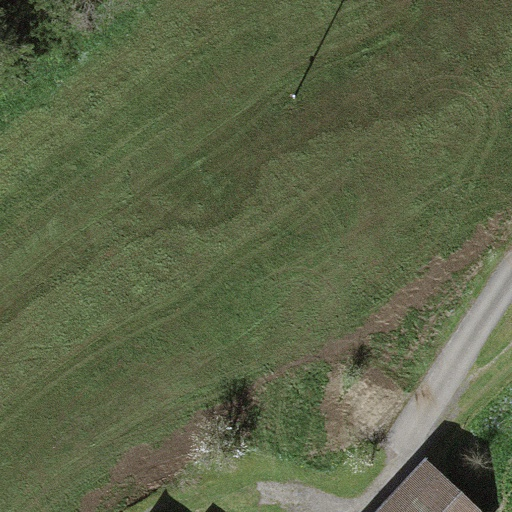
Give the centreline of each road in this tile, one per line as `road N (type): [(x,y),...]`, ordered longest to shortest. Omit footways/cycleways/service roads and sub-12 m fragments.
road 1 (unclassified): [(511,275),(353,511)]
road 2 (track): [(511,353),(379,478)]
